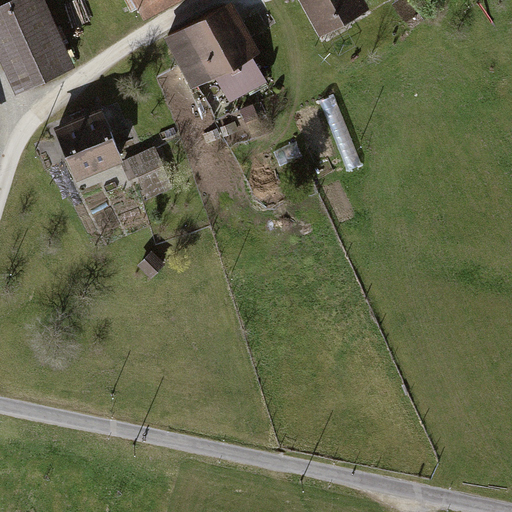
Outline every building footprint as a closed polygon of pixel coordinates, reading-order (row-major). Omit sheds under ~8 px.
[(46,0),(4,0),(0,2),(0,58),(14,90),(75,62),(46,0)] [(136,0),(145,16),(173,0),(136,0)] [(233,0),(228,0),(164,35),(191,87),(215,74),(229,101),(268,80),(253,53),(260,49),(233,0)] [(366,0),(301,0),(320,33),(370,5),(366,0)] [(76,178),(123,158),(101,105),(53,124),(76,178)] [(155,146),(121,160),(129,179),(137,175),(147,198),(173,187),(155,146)]
